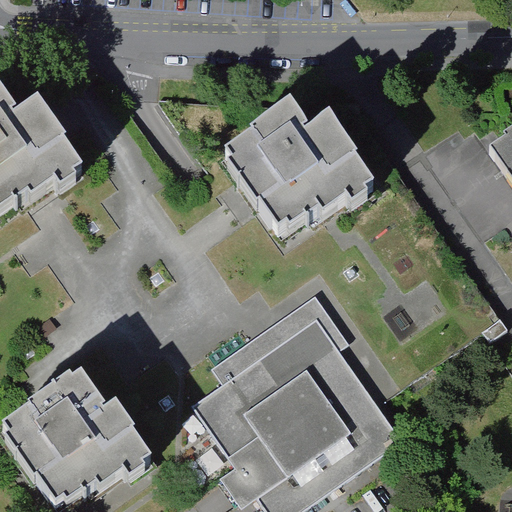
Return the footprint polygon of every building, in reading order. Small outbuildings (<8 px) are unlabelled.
[(0,216),(14,207),(16,209),(30,199),(32,202),(59,184),(65,192),(81,181),(76,174),(86,168),(39,100),(20,114),(0,85),(0,84),(0,216)] [(291,130),(271,101),(231,129),(235,134),(206,155),(262,234),(270,228),(274,234),(305,212),(310,220),(334,203),(339,211),(358,197),(353,192),(363,185),(312,115),(291,130)] [(511,104),(481,126),(484,130),(468,140),(497,183),(505,178),(511,188),(509,191),(511,195),(511,104)] [(249,501),(257,511),(293,511),(394,443),(330,350),(339,344),(307,298),(203,369),(215,386),(184,408),(227,470),(213,480),(234,511),(249,501)] [(110,405),(81,365),(74,370),(71,367),(27,398),(29,401),(0,422),(6,430),(1,433),(33,478),(35,476),(54,503),(64,496),(67,500),(84,488),(86,491),(99,482),(101,486),(126,468),(133,477),(149,465),(146,461),(156,454),(137,428),(141,426),(121,397),(110,405)]
